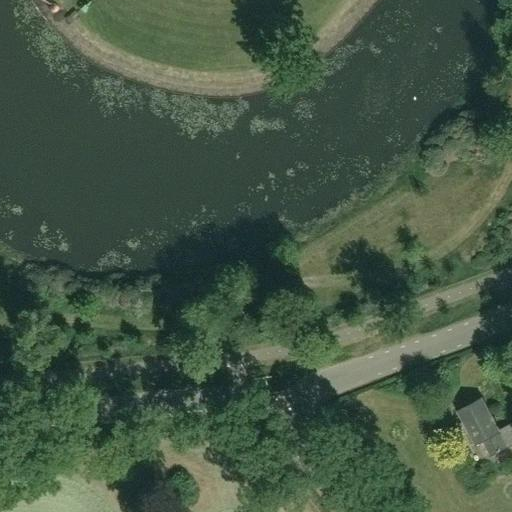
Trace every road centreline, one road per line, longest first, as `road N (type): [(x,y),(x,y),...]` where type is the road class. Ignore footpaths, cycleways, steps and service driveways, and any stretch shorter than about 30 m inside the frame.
road 1 (tertiary): [(0,420),(218,398),(250,402),(278,418)]
road 2 (tertiary): [(278,418),(313,388),(511,314)]
